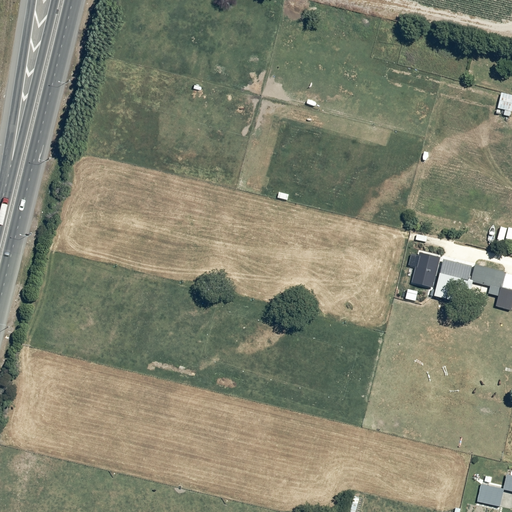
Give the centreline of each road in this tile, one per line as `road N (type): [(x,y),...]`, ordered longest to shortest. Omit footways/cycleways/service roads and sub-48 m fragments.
road 1 (trunk): [(71,0),(0,300)]
road 2 (trunk): [(0,228),(56,0)]
road 3 (trunk): [(0,189),(30,0)]
